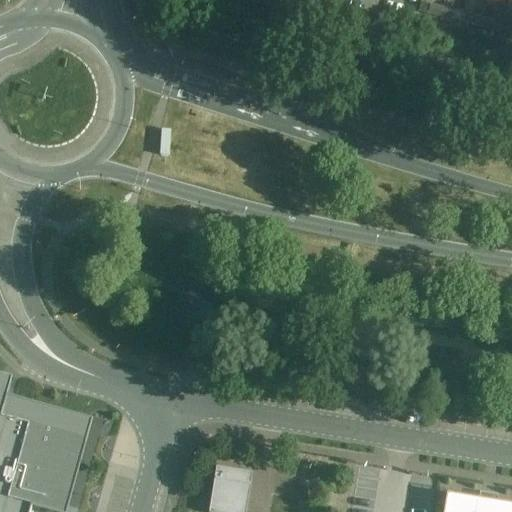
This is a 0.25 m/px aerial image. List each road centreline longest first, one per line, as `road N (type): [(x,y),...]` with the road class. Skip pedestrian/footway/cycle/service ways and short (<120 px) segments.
road 1 (secondary): [(84,166),(304,223),(511,262)]
road 2 (unclassified): [(170,401),(511,456)]
road 3 (secondary): [(511,194),(215,106)]
road 4 (unclassified): [(84,372),(59,350),(23,282),(25,215),(47,177)]
road 5 (unknown): [(65,511),(80,430),(70,414),(0,388)]
road 6 (secondary): [(215,106),(195,83),(139,56),(110,0)]
